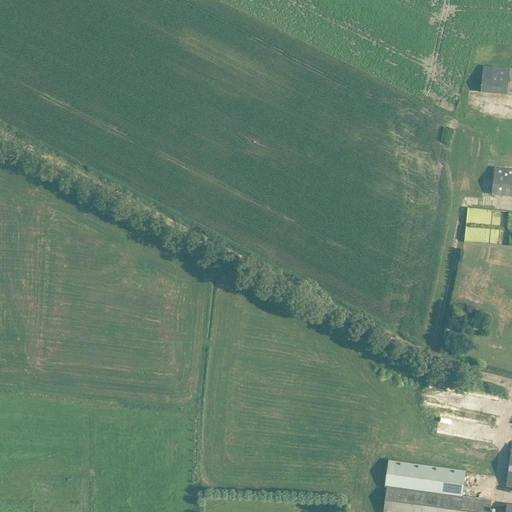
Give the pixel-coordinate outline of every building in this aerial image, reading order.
[(511,69),(483,67),(480,92),(511,95),(511,69)] [(492,188),(492,193),(511,195),(511,170),(494,169),(493,180),(492,188)] [(451,406),(452,390),(427,389),(427,405),(451,406)] [(440,413),(436,429),(460,435),(464,419),(440,413)] [(464,470),(391,460),(383,511),(489,511),(492,500),(461,495),(464,470)]
